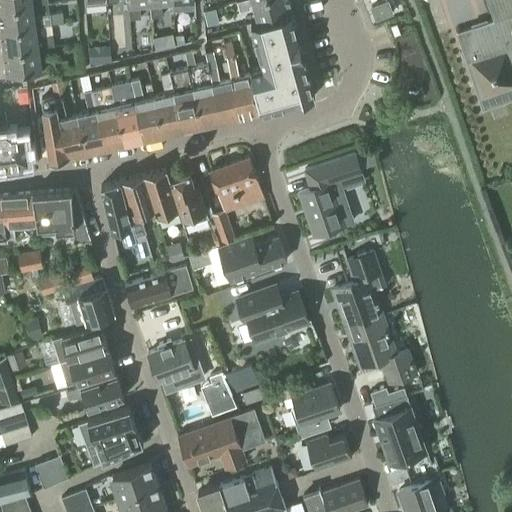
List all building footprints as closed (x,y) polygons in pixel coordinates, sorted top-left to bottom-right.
[(0,0),(0,8),(33,5),(48,3),(47,0),(0,0)] [(150,0),(127,0),(128,4),(129,4),(130,19),(140,18),(140,7),(137,8),(136,4),(150,3),(150,2),(150,0)] [(150,0),(150,2),(150,3),(151,17),(162,17),(161,6),(158,6),(157,2),(171,1),(172,1),(171,0),(150,0)] [(171,0),(172,1),(171,1),(173,16),(183,15),(182,4),(179,4),(179,0),(180,0),(171,0)] [(258,20),(291,10),(288,0),(243,0),(237,2),(240,12),(250,9),(250,6),(254,5),(258,20)] [(375,20),(393,13),(388,0),(385,0),(370,6),(375,20)] [(482,108),(511,97),(511,0),(486,0),(493,18),(456,31),(482,108)] [(36,26),(51,24),(49,14),(38,15),(38,18),(35,19),(33,5),(0,8),(0,30),(0,31),(36,26)] [(251,72),(260,111),(267,109),(314,96),(298,36),(296,37),(294,31),(297,31),(291,10),(258,20),(251,22),(263,66),(250,70),(251,72)] [(39,48),(54,46),(52,35),(41,37),(41,40),(38,40),(36,26),(0,31),(3,52),(39,48)] [(39,48),(3,52),(6,75),(42,70),(42,69),(57,67),(55,56),(44,58),(45,61),(41,62),(39,48)] [(226,58),(231,77),(240,115),(260,111),(251,72),(239,75),(235,56),(226,58)] [(207,62),(221,120),(240,115),(231,77),(220,80),(215,60),(207,62)] [(221,120),(207,62),(188,67),(192,86),(202,125),(221,120)] [(188,67),(177,69),(169,71),(182,129),(202,125),(192,86),(188,67)] [(154,95),(163,134),(182,129),(169,71),(161,73),(165,92),(154,95)] [(163,134),(154,95),(143,97),(138,78),(130,80),(143,138),(163,134)] [(143,138),(130,80),(111,85),(125,143),(143,138)] [(92,89),(105,147),(125,143),(111,85),(92,89)] [(105,147),(92,89),(84,91),(88,110),(77,113),(86,152),(105,147)] [(86,152),(77,113),(67,115),(63,96),(54,98),(56,108),(55,108),(67,157),(86,152)] [(56,108),(54,98),(46,100),(42,109),(50,161),(67,157),(55,108),(56,108)] [(0,164),(28,160),(24,133),(10,135),(10,133),(6,130),(0,130),(0,164)] [(311,188),(300,192),(314,232),(315,236),(354,224),(342,188),(365,181),(355,153),(304,170),(311,188)] [(222,241),(234,237),(224,211),(264,197),(248,154),(209,168),(223,208),(212,212),(222,241)] [(179,211),(169,179),(165,168),(143,173),(155,208),(154,209),(157,219),(178,211),(179,211)] [(179,211),(178,211),(183,225),(207,217),(198,188),(194,190),(188,172),(169,179),(179,211)] [(155,208),(143,173),(119,179),(125,205),(129,218),(135,236),(145,232),(139,214),(154,209),(155,208)] [(125,205),(119,179),(101,185),(113,229),(120,227),(125,244),(134,241),(139,258),(150,254),(145,237),(135,239),(128,218),(129,218),(125,205)] [(31,192),(36,220),(36,225),(45,224),(46,233),(56,232),(56,228),(73,227),(74,239),(91,238),(75,188),(31,192)] [(36,220),(31,192),(0,194),(0,199),(4,226),(0,226),(0,234),(1,239),(0,239),(0,242),(7,242),(6,238),(14,237),(14,228),(28,227),(27,222),(36,220)] [(234,237),(222,241),(218,243),(231,279),(286,259),(278,234),(255,242),(251,231),(234,237)] [(182,241),(168,245),(173,259),(187,255),(182,241)] [(39,249),(19,253),(22,269),(42,265),(39,249)] [(347,327),(383,314),(378,300),(389,296),(373,249),(346,258),(354,279),(333,287),(347,327)] [(132,306),(154,299),(192,287),(186,265),(125,283),(132,306)] [(70,285),(65,270),(38,278),(43,293),(70,285)] [(86,320),(114,311),(106,285),(96,288),(93,278),(62,288),(66,301),(78,297),(86,320)] [(308,319),(298,290),(271,300),(267,287),(238,298),(245,319),(249,318),(256,338),(289,326),(291,330),(306,324),(304,320),(308,319)] [(383,314),(347,327),(360,365),(381,358),(389,380),(416,371),(408,348),(397,352),(383,314)] [(100,322),(52,338),(59,361),(107,346),(100,322)] [(160,347),(148,352),(158,379),(162,378),(167,390),(204,376),(193,345),(187,347),(184,338),(172,342),(170,339),(159,343),(160,347)] [(108,346),(59,361),(66,384),(114,369),(108,346)] [(0,380),(11,377),(4,356),(0,357),(0,380)] [(232,392),(259,382),(250,362),(224,372),(223,370),(207,376),(215,399),(232,393),(232,392)] [(69,398),(83,394),(87,408),(123,396),(116,373),(67,389),(69,398)] [(0,402),(0,403),(18,397),(11,377),(0,380),(0,402)] [(324,414),(340,408),(331,382),(293,395),(296,404),(293,405),(291,409),(300,436),(326,428),(322,418),(324,414)] [(418,453),(412,432),(420,429),(409,394),(375,404),(378,417),(376,418),(382,436),(384,435),(391,457),(400,454),(402,458),(418,453)] [(20,401),(1,407),(0,407),(0,420),(24,412),(20,401)] [(85,444),(134,425),(126,407),(77,423),(85,444)] [(0,430),(1,434),(28,425),(24,412),(0,420),(0,430)] [(225,466),(246,459),(231,416),(178,434),(188,464),(220,453),(225,466)] [(28,425),(1,434),(5,446),(12,444),(32,438),(28,425)] [(94,464),(142,443),(134,425),(85,444),(94,464)] [(316,468),(352,456),(344,433),(330,438),(328,431),(306,439),(316,468)] [(68,476),(60,453),(47,458),(56,481),(68,476)] [(56,481),(47,458),(34,463),(43,487),(56,481)] [(120,497),(157,484),(150,463),(112,476),(120,497)] [(203,506),(277,481),(271,466),(198,491),(203,506)] [(0,501),(31,493),(25,468),(0,475),(0,501)] [(320,487),(303,493),(309,511),(319,511),(320,511),(340,511),(368,502),(359,477),(321,491),(320,487)] [(406,511),(442,511),(430,478),(399,489),(406,511)] [(277,481),(203,506),(205,511),(287,511),(288,511),(277,481)] [(157,484),(120,497),(124,511),(143,511),(164,505),(157,484)] [(67,511),(91,501),(87,488),(62,496),(67,511)] [(0,504),(3,511),(17,511),(29,508),(24,496),(0,502),(0,504)] [(67,511),(95,511),(91,501),(67,511)]
